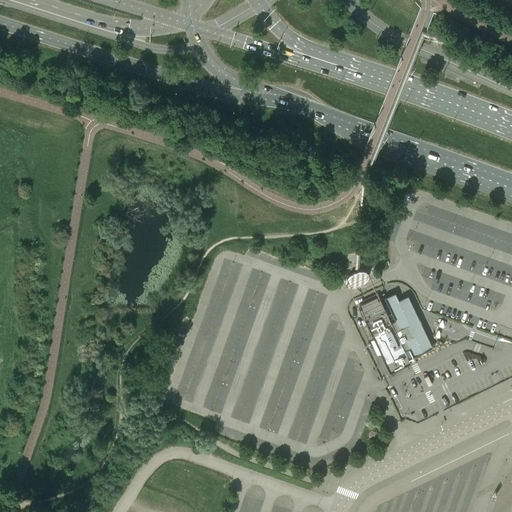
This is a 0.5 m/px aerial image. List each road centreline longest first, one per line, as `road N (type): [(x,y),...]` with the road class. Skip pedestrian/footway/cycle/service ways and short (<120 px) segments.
road 1 (secondary): [(0,22),(200,86),(261,94)]
road 2 (primary): [(261,94),(511,182)]
road 3 (unclassified): [(494,415),(360,480),(337,511)]
road 4 (secondary): [(17,0),(104,28),(189,24)]
road 5 (secondary): [(357,72),(189,24)]
road 6 (primary): [(511,133),(357,72)]
road 7 (primary): [(357,72),(287,38),(256,0)]
